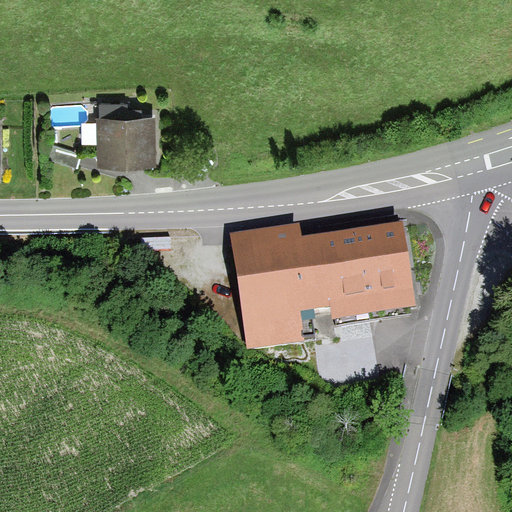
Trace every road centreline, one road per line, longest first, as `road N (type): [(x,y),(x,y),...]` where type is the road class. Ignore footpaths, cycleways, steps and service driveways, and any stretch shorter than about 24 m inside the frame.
road 1 (secondary): [(0,213),(219,209),(363,194),(470,167)]
road 2 (tertiary): [(400,511),(472,210)]
